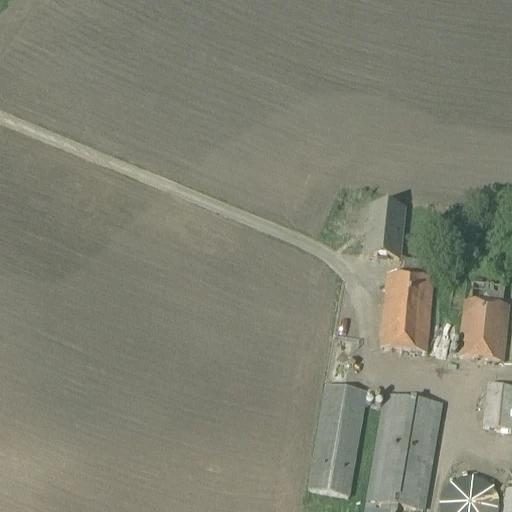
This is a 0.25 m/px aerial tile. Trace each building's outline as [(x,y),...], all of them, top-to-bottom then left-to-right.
[(398,263),(404,213),(370,209),(365,259),(398,263)] [(434,281),(435,271),(429,271),(430,265),(404,263),(402,279),(386,278),(378,352),(425,357),(433,283),(434,281)] [(502,307),(504,283),(473,280),(472,290),(470,304),(464,304),(462,304),(457,360),(503,366),(503,363),(509,309),(502,307)] [(511,389),(487,387),(482,430),(511,433),(511,389)] [(349,502),(367,395),(324,389),(306,495),(349,502)] [(404,511),(424,511),(442,409),(382,398),(365,505),(364,511),(395,511),(396,511),(404,511)] [(511,511),(511,495),(504,495),(502,511),(511,511)]
